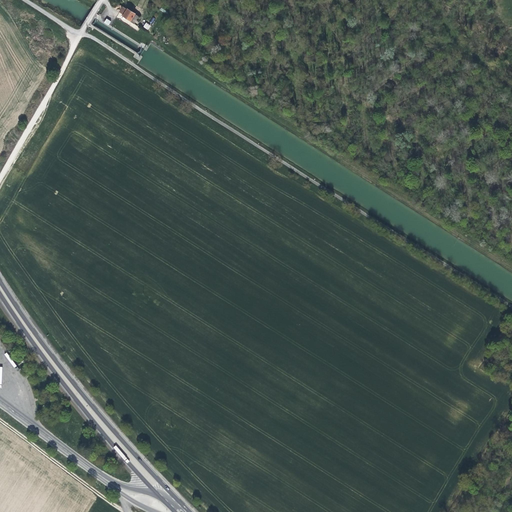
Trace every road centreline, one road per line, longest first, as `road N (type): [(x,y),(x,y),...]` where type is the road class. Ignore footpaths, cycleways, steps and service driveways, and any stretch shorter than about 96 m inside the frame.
road 1 (track): [(153,37),(511,266)]
road 2 (track): [(206,0),(461,170),(483,175),(490,188)]
road 3 (primary): [(189,511),(92,407),(0,280)]
road 4 (primary): [(0,295),(158,495)]
road 5 (track): [(79,33),(0,178)]
road 6 (track): [(0,420),(123,511)]
road 7 (tertiary): [(0,401),(105,479)]
